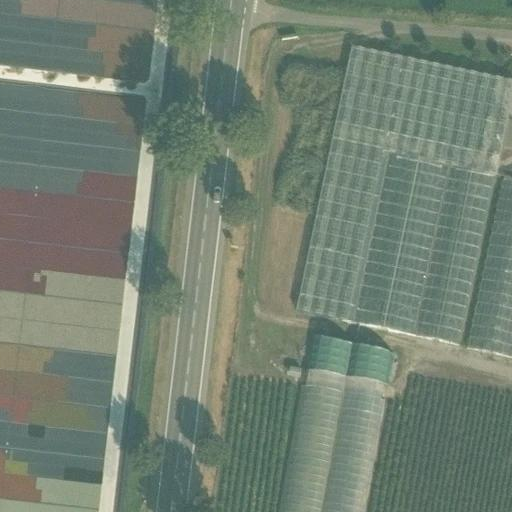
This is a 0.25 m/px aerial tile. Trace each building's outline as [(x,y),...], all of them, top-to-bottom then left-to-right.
[(293,314),(351,327),(388,153),(451,166),(496,176),(511,101),(511,81),(350,47),(293,314)] [(413,340),(451,166),(388,153),(351,327),(413,340)] [(458,350),(496,176),(451,166),(413,340),(458,350)] [(511,351),(511,179),(501,178),(464,351),(510,361),(511,351)] [(301,367),(275,511),(363,511),(387,382),(301,367)]
